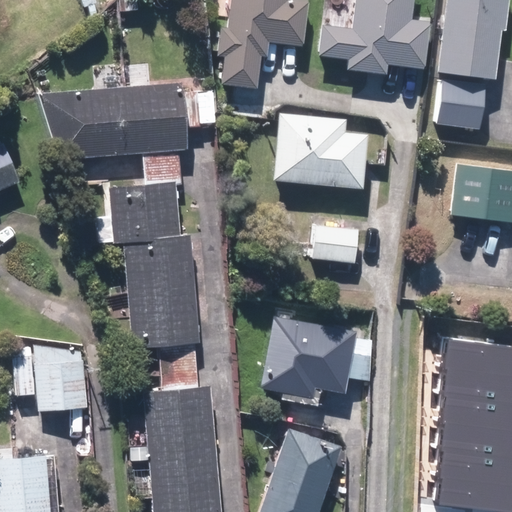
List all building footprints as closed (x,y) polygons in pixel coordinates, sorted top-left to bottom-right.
[(233,0),(231,26),(219,25),(217,53),(223,54),(220,82),(258,85),(261,53),(268,53),(270,39),(304,42),(307,0),(233,0)] [(354,0),(353,26),(321,23),(319,54),(348,56),(346,69),(387,73),(387,65),(425,69),(430,18),(410,16),(411,0),(354,0)] [(505,0),(446,0),(437,69),(495,77),(505,0)] [(488,82),(436,80),(434,124),(486,127),(488,82)] [(40,89),(61,158),(140,149),(144,182),(109,186),(112,215),(97,217),(100,243),(123,240),(135,346),(158,343),(163,389),(140,391),(153,511),(222,511),(208,385),(200,386),(194,340),(203,339),(191,232),(180,233),(174,181),(181,180),(178,147),(190,145),(188,124),(217,121),(213,87),(184,91),(183,87),(40,89)] [(346,116),(279,110),(273,178),(363,186),(368,131),(345,129),(346,116)] [(6,140),(0,143),(0,190),(23,181),(6,140)] [(511,167),(452,163),(448,214),(511,219),(511,167)] [(360,224),(316,220),(312,257),(356,261),(360,224)] [(357,329),(275,311),(259,385),(316,397),(318,385),(342,390),(345,374),(367,379),(376,339),(356,335),(357,329)] [(448,367),(511,373),(511,346),(450,340),(448,367)] [(82,344),(12,348),(16,395),(38,394),(39,410),(86,407),(82,344)] [(445,394),(511,400),(511,373),(448,367),(445,394)] [(443,420),(511,427),(511,400),(445,394),(443,420)] [(511,427),(443,420),(441,447),(511,454),(511,427)] [(318,511),(343,441),(289,422),(257,511),(318,511)] [(439,471),(511,480),(511,454),(441,447),(439,471)] [(0,511),(58,511),(56,451),(0,453),(0,511)] [(511,480),(439,471),(435,500),(511,510),(511,480)]
